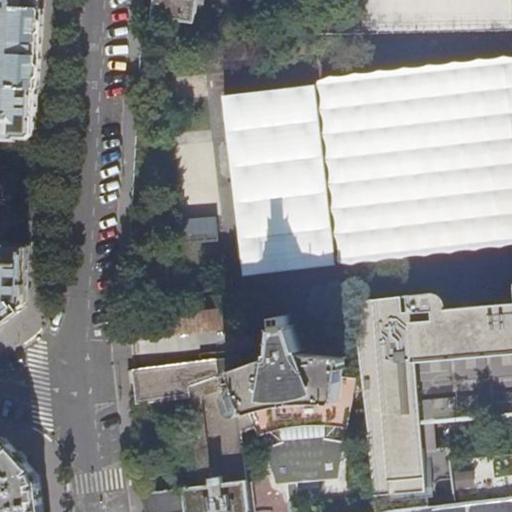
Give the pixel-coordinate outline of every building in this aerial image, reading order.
[(0,0),(0,135),(1,136),(1,139),(21,140),(21,137),(37,138),(43,0),(0,0)] [(154,0),(152,17),(194,24),(197,0),(154,0)] [(511,0),(360,0),(361,18),(511,16),(511,0)] [(511,83),(510,62),(215,91),(233,276),(511,248),(511,83)] [(0,323),(28,302),(31,246),(12,245),(12,244),(0,243),(0,323)] [(511,303),(449,309),(447,303),(445,300),(442,296),(436,293),(356,302),(372,434),(369,434),(378,511),(387,511),(430,507),(417,362),(511,354),(511,303)] [(222,308),(128,320),(132,344),(225,333),(222,308)] [(203,486),(249,480),(243,433),(256,428),(260,436),(263,435),(277,431),(304,427),(306,427),(321,426),(335,427),(350,429),(358,379),(344,377),(346,358),(303,354),(291,315),(279,317),(276,356),(246,366),(242,356),(129,371),(132,397),(191,390),(203,486)] [(44,511),(41,476),(7,439),(0,437),(0,511),(44,511)] [(341,479),(336,439),(268,447),(273,487),(341,479)] [(511,511),(511,452),(450,459),(455,503),(430,507),(387,511),(511,511)] [(252,511),(249,480),(203,486),(143,493),(145,511),(252,511)]
